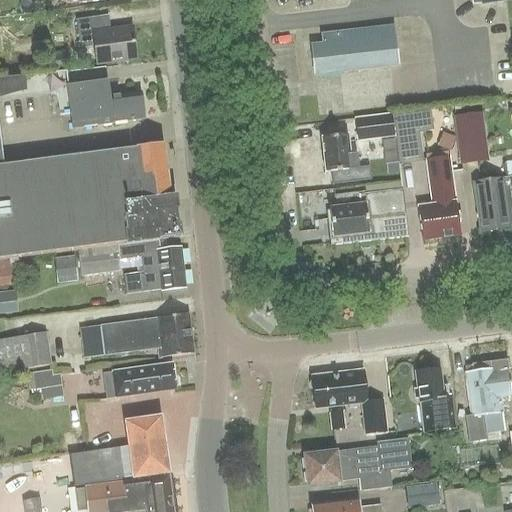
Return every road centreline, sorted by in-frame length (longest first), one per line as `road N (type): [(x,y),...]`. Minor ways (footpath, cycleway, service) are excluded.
road 1 (secondary): [(219,347),(179,0)]
road 2 (residential): [(284,254),(252,0)]
road 3 (residential): [(284,254),(298,276),(325,286),(511,263)]
road 4 (tertiary): [(285,351),(511,321)]
road 5 (secondary): [(208,511),(219,347)]
road 6 (unclassified): [(279,511),(285,351)]
